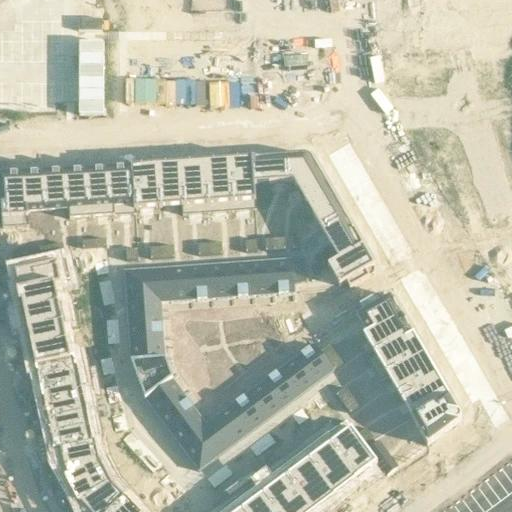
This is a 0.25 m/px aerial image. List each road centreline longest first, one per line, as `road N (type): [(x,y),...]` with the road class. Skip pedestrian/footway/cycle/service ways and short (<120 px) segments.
road 1 (residential): [(510,435),(325,116)]
road 2 (residential): [(325,116),(452,103),(511,237)]
road 3 (residential): [(0,139),(216,123)]
road 4 (residential): [(407,511),(510,435)]
road 5 (residential): [(216,123),(207,0)]
